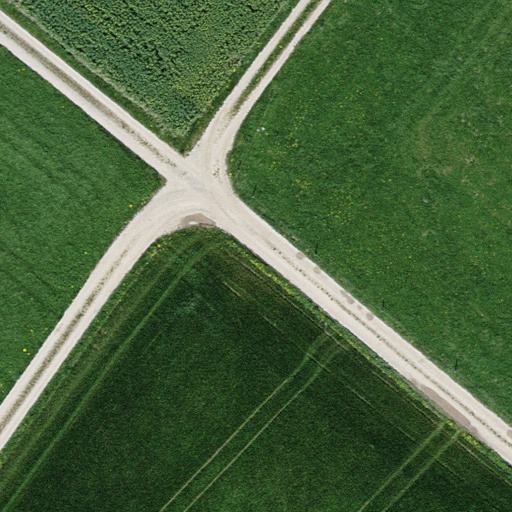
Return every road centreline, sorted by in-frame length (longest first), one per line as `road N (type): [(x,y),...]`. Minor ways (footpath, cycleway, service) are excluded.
road 1 (track): [(0,28),(511,439)]
road 2 (track): [(0,445),(327,0)]
